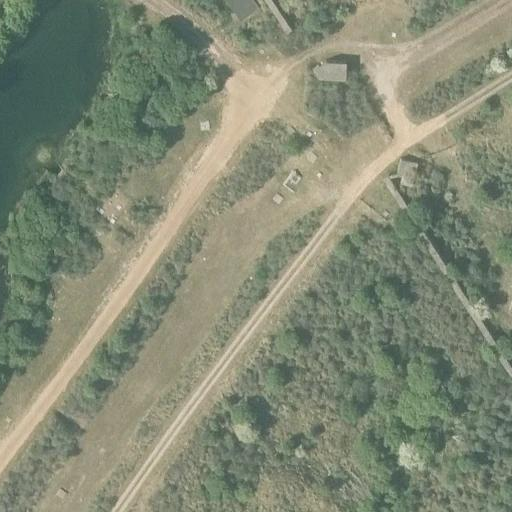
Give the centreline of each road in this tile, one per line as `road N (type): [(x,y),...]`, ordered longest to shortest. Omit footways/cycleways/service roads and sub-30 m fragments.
road 1 (track): [(122,511),(291,280),(397,154),(511,72)]
road 2 (track): [(0,463),(259,95)]
road 3 (track): [(259,95),(316,48),(360,48),(413,141)]
road 4 (track): [(371,77),(505,0)]
road 5 (track): [(259,95),(154,0)]
